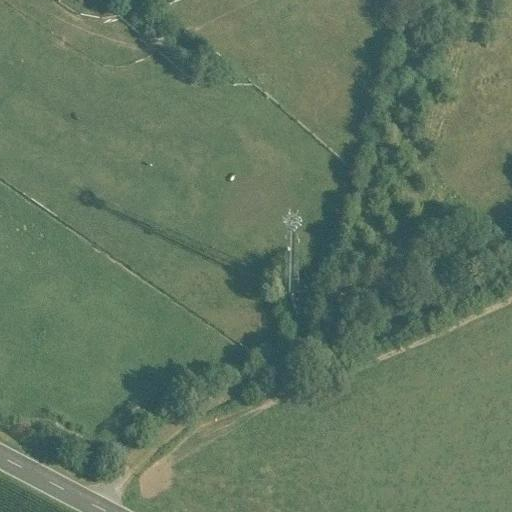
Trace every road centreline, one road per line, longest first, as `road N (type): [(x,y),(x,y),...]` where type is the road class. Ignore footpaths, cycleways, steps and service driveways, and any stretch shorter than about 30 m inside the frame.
road 1 (track): [(91,503),(186,414),(316,335)]
road 2 (tertiary): [(107,511),(0,455)]
